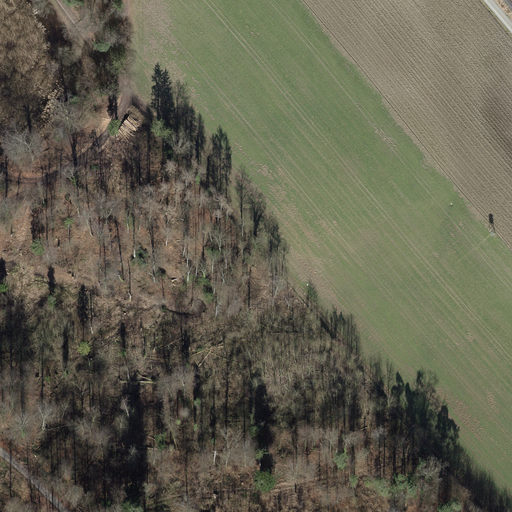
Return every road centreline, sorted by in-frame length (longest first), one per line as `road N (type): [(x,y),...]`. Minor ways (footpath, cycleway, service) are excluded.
road 1 (track): [(62,0),(487,511)]
road 2 (track): [(0,176),(30,180),(57,172),(105,136),(127,85),(126,0)]
